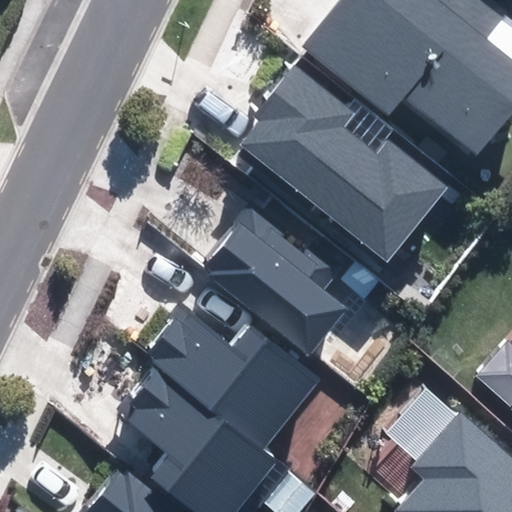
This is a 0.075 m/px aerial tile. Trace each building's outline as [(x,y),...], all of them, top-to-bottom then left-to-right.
[(511,26),(478,0),(343,0),(306,47),(387,112),(403,92),(477,151),(511,108),(511,26)] [(445,186),(295,66),(258,112),(266,118),(243,147),(386,261),(445,186)] [(337,273),(249,203),(228,228),(234,232),(204,270),(308,353),(344,308),(322,291),(337,273)] [(186,311),(147,360),(153,364),(159,369),(264,452),(319,382),(249,327),(233,348),(186,311)] [(511,346),(507,342),(477,376),(511,407),(511,346)] [(236,511),(277,462),(264,452),(159,369),(121,417),(166,453),(149,474),(197,511),(236,511)] [(422,480),(395,510),(397,511),(511,511),(511,459),(462,414),(411,470),(422,480)] [(178,511),(123,468),(87,511),(178,511)]
